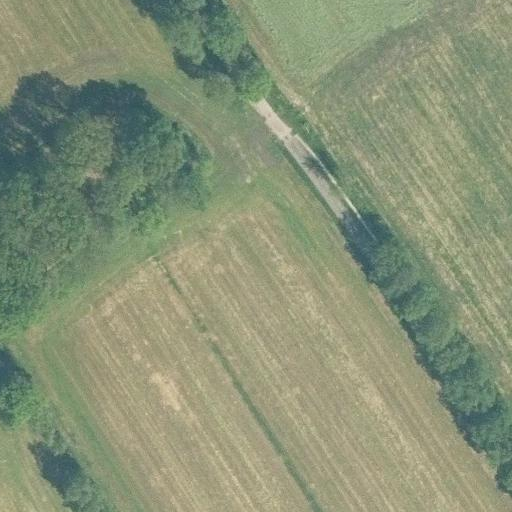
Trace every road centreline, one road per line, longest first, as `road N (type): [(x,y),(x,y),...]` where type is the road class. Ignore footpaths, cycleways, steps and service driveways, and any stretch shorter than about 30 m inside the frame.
road 1 (track): [(276,124),(511,468)]
road 2 (track): [(183,0),(276,124)]
